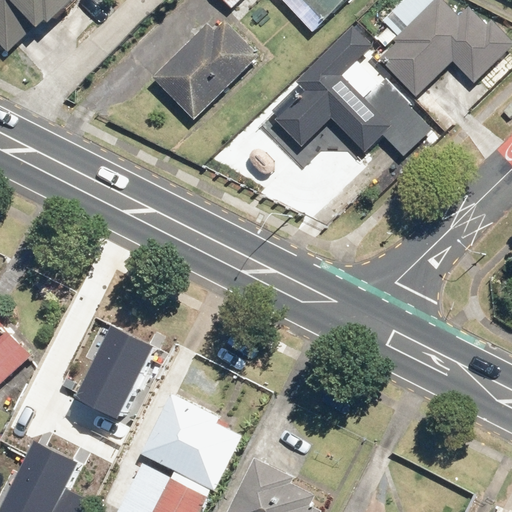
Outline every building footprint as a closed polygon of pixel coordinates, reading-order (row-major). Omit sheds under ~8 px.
[(0,0),(0,38),(12,52),(47,23),(55,32),(92,0),(0,0)] [(311,0),(330,19),(351,0),(311,0)] [(429,95),(460,61),(478,79),(511,47),(511,34),(484,4),(470,17),(451,0),(445,0),(390,60),(429,95)] [(229,18),(162,81),(200,121),(267,59),(229,18)] [(400,132),(351,79),(383,51),(365,30),(319,70),(320,71),(307,82),(315,92),(285,123),(309,147),(339,116),(375,155),(400,132)] [(0,318),(0,389),(38,355),(2,316),(0,318)] [(120,326),(85,399),(128,419),(163,346),(120,326)] [(181,393),(151,453),(219,487),(249,427),(181,393)] [(40,440),(8,511),(87,511),(93,499),(78,492),(90,463),(40,440)] [(264,459),(235,511),(322,511),(332,495),(264,459)] [(158,511),(204,511),(212,498),(177,479),(158,511)]
